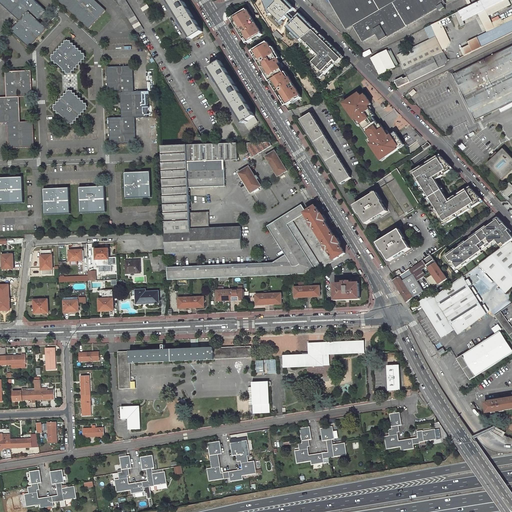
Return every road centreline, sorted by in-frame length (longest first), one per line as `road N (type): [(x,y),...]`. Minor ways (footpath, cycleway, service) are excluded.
road 1 (residential): [(71,454),(409,401)]
road 2 (tertiary): [(387,313),(65,332)]
road 3 (residential): [(297,0),(511,221)]
road 4 (trunk): [(511,459),(216,511)]
road 5 (tertiary): [(211,10),(357,249)]
road 6 (trunk): [(511,475),(280,511)]
road 7 (tertiary): [(400,329),(444,411),(511,507)]
road 8 (residential): [(18,332),(34,242),(148,241)]
road 9 (tertiary): [(511,447),(482,436),(397,309)]
road 10 (residential): [(66,20),(96,47),(101,158)]
road 11 (trunk): [(390,511),(511,492)]
